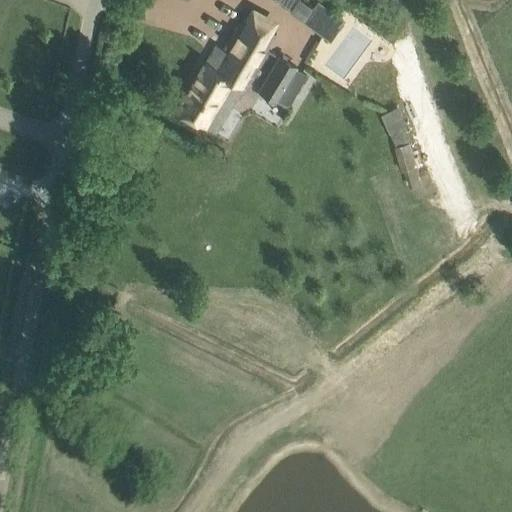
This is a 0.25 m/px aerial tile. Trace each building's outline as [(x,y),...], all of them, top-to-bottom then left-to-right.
[(312,8),(303,20),(330,39),(344,19),(318,0),(312,8)] [(177,108),(207,126),(228,93),(235,97),(241,86),(245,88),(273,34),(243,16),(213,66),(206,61),(177,108)] [(277,99),(289,106),(307,75),(280,59),(260,92),(276,102),(277,99)] [(381,114),(393,139),(409,132),(397,106),(381,114)] [(395,146),(407,187),(421,183),(409,142),(395,146)]
